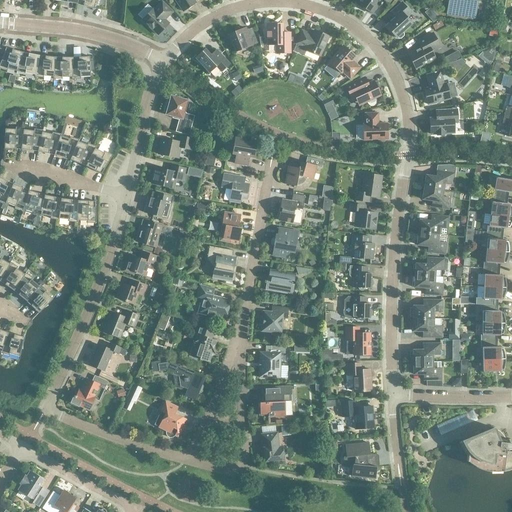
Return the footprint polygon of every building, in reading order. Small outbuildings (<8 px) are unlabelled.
[(96,0),(77,0),(77,4),(77,5),(94,9),(96,0)] [(193,0),(174,0),(183,12),(196,3),(193,0)] [(360,0),(358,4),(372,14),(381,0),(382,0),(388,4),(391,0),(360,0)] [(474,10),(475,0),(449,0),(448,6),(474,10)] [(142,20),(158,35),(169,24),(164,19),(167,16),(167,17),(172,12),(162,2),(154,10),(153,9),(142,20)] [(410,11),(402,2),(391,13),(395,18),(386,26),(396,38),(397,37),(398,38),(401,39),(404,36),(404,34),(402,32),(412,24),(405,16),(410,11)] [(439,18),(436,14),(430,19),(433,23),(439,18)] [(282,33),(282,24),(267,24),(267,31),(265,33),(266,36),(267,38),(267,45),(277,45),(277,54),(290,53),(290,33),(282,33)] [(252,46),(245,28),(228,34),(235,52),(252,46)] [(308,34),(302,31),(296,44),(306,48),(306,50),(320,56),(329,37),(314,31),(312,36),(308,35),(308,34)] [(440,47),(433,33),(418,41),(421,48),(408,55),(416,69),(435,59),(431,52),(440,47)] [(355,57),(343,46),(329,63),(341,73),(342,71),(350,78),(359,68),(354,63),(353,64),(351,62),(355,57)] [(482,53),(486,57),(493,50),(489,46),(482,53)] [(17,74),(23,52),(6,48),(0,63),(0,68),(7,71),(8,69),(14,71),(13,76),(16,77),(16,74),(17,74)] [(202,65),(209,73),(216,66),(221,72),(230,64),(219,52),(213,58),(205,49),(197,56),(196,55),(192,59),(201,65),(202,65)] [(23,52),(17,74),(25,75),(25,73),(32,75),(31,80),(34,80),(35,77),(39,56),(23,52)] [(39,56),(35,77),(43,78),(44,76),(51,77),(50,82),(53,83),(53,79),(56,57),(39,56)] [(455,61),(458,68),(466,65),(465,62),(467,61),(466,56),(455,61)] [(56,57),(53,79),(62,80),(62,78),(69,78),(69,83),(72,83),(72,80),(73,58),(56,57)] [(90,57),(73,58),(72,80),(72,83),(72,85),(74,85),(75,80),(81,79),(81,77),(91,77),(91,71),(94,70),(93,61),(90,61),(90,57)] [(428,104),(450,99),(446,84),(443,84),(440,72),(427,75),(429,84),(430,84),(431,88),(424,89),(428,104)] [(210,79),(207,83),(218,91),(221,87),(210,79)] [(356,99),(358,99),(359,99),(362,104),(368,101),(369,103),(371,104),(375,102),(376,100),(375,98),(380,95),(374,81),(366,85),(364,84),(362,79),(346,86),(350,96),(354,95),(356,99)] [(176,96),(173,97),(171,96),(170,100),(167,99),(164,112),(167,113),(166,115),(180,119),(178,125),(190,129),(193,116),(186,114),(184,111),(187,101),(177,98),(176,96)] [(430,119),(431,134),(437,134),(437,135),(444,135),(444,133),(454,133),(453,121),(457,121),(457,110),(439,111),(440,117),(438,119),(430,119)] [(385,140),(387,139),(387,124),(378,124),(378,113),(365,114),(365,124),(363,124),(364,140),(378,140),(379,142),(381,143),(383,143),(385,142),(385,140)] [(511,114),(505,113),(502,125),(511,128),(509,137),(511,137),(511,114)] [(4,149),(21,150),(24,128),(25,124),(25,125),(25,123),(22,122),(22,128),(15,127),(15,129),(5,129),(4,149)] [(38,152),(43,130),(34,129),(34,131),(27,130),(27,125),(25,125),(25,124),(24,128),(21,150),(38,152)] [(54,155),(61,134),(52,132),(52,134),(45,133),(46,128),(44,127),(43,130),(38,152),(54,155)] [(70,160),(79,140),(70,137),(70,139),(63,137),(65,132),(62,131),(61,134),(54,155),(70,160)] [(159,154),(178,158),(180,148),(191,150),(193,139),(180,136),(178,142),(162,139),(159,154)] [(86,166),(96,147),(88,143),(87,145),(81,143),(83,138),(80,137),(79,140),(70,160),(86,166)] [(248,166),(249,157),(254,158),(256,145),(245,143),(245,140),(235,138),(232,154),(236,155),(234,164),(248,166)] [(96,147),(86,166),(101,174),(113,155),(105,151),(104,153),(98,150),(100,145),(98,144),(96,147)] [(213,167),(216,155),(208,153),(205,165),(213,167)] [(317,166),(306,163),(304,168),(299,167),(299,168),(288,166),(288,167),(285,184),(296,186),(297,185),(299,185),(301,184),(302,183),(304,181),(305,180),(306,178),(313,180),(313,179),(317,167),(317,166)] [(156,168),(152,183),(173,188),(176,179),(182,180),(185,169),(171,166),(170,171),(156,168)] [(356,192),(355,200),(369,202),(370,197),(379,198),(382,176),(369,174),(370,173),(364,172),(363,181),(362,193),(356,192)] [(424,188),(443,190),(444,184),(452,185),(454,174),(440,172),(439,178),(426,176),(424,176),(423,177),(422,181),(423,183),(425,183),(424,188)] [(249,185),(240,183),(242,177),(224,174),(221,187),(232,189),(230,201),(240,203),(241,198),(247,199),(249,185)] [(3,210),(4,208),(5,205),(13,184),(0,177),(0,202),(3,204),(1,209),(3,210)] [(511,180),(496,178),(494,190),(493,189),(491,196),(505,198),(506,192),(510,193),(510,191),(511,191),(511,180)] [(22,211),(29,190),(13,184),(5,205),(4,208),(7,209),(8,204),(15,206),(14,208),(22,211)] [(443,190),(424,188),(424,192),(422,191),(420,193),(420,197),(421,198),(422,199),(435,201),(434,207),(449,210),(450,198),(442,197),(443,190)] [(29,190),(22,211),(23,212),(22,215),(24,216),(26,210),(33,212),(32,214),(40,217),(45,195),(29,190)] [(169,211),(171,204),(173,198),(155,193),(153,199),(148,198),(144,213),(165,218),(167,210),(169,211)] [(292,202),(282,201),(278,220),(293,222),(294,215),(293,215),(294,210),(295,210),(296,208),(303,209),(305,196),(293,194),(292,202)] [(45,195),(40,217),(41,217),(40,220),(43,221),(44,215),(51,217),(50,219),(59,221),(61,199),(45,195)] [(511,206),(508,206),(508,204),(504,203),(505,198),(491,196),(490,202),(492,203),(491,214),(511,216),(511,206)] [(61,199),(59,221),(58,224),(61,224),(62,219),(69,220),(69,222),(77,223),(78,201),(61,199)] [(185,206),(193,208),(194,202),(186,200),(185,206)] [(78,201),(77,223),(77,226),(80,226),(80,221),(87,221),(87,223),(96,224),(95,201),(78,201)] [(196,211),(212,214),(214,206),(197,203),(196,211)] [(363,206),(351,204),(350,210),(356,211),(354,227),(375,229),(377,213),(362,212),(363,206)] [(239,241),(242,228),(239,228),(241,215),(224,212),(222,225),(225,226),(224,231),(221,231),(219,241),(238,244),(239,241)] [(501,228),(505,228),(505,227),(509,227),(511,225),(511,224),(511,222),(511,220),(511,216),(491,214),(489,226),(487,226),(486,232),(500,234),(501,228)] [(418,233),(438,235),(447,236),(449,217),(434,216),(433,222),(420,220),(418,233)] [(136,242),(155,247),(160,232),(169,235),(171,229),(151,223),(149,229),(140,226),(136,242)] [(295,253),(298,232),(283,229),(282,236),(276,235),(275,238),(274,238),(272,239),(271,241),(271,242),(271,244),(273,246),(274,246),(272,255),(285,257),(286,251),(295,253)] [(507,242),(503,241),(503,240),(500,239),(500,234),(486,232),(486,239),(487,239),(486,250),(509,252),(509,250),(509,247),(508,246),(508,245),(508,244),(508,242),(507,242)] [(438,235),(418,233),(417,245),(431,247),(430,253),(445,254),(446,243),(438,242),(438,235)] [(374,244),(370,244),(371,237),(353,236),(351,257),(373,259),(374,244)] [(188,250),(195,247),(192,242),(186,244),(188,250)] [(212,278),(225,281),(232,282),(236,257),(232,256),(233,251),(209,246),(208,255),(208,259),(214,268),(212,278)] [(140,258),(142,251),(135,249),(133,256),(140,258)] [(497,264),(501,264),(501,262),(505,263),(506,263),(506,261),(507,260),(507,259),(508,257),(508,256),(508,254),(509,252),(486,250),(485,262),(484,262),(483,269),(497,269),(497,264)] [(127,263),(125,271),(134,274),(135,273),(145,276),(147,268),(152,270),(154,264),(155,264),(157,257),(144,252),(143,258),(141,259),(131,256),(129,264),(127,263)] [(0,280),(11,262),(10,262),(12,259),(10,258),(7,262),(1,259),(2,257),(0,256),(0,280)] [(415,276),(440,277),(441,270),(447,271),(448,259),(430,258),(429,264),(415,264),(415,276)] [(0,281),(13,291),(26,273),(28,270),(25,268),(22,273),(17,269),(18,267),(11,262),(0,280),(0,281)] [(371,289),(371,287),(372,286),(373,284),(374,282),(373,281),(371,279),(372,274),(367,273),(368,267),(350,266),(349,276),(354,281),(353,288),(358,288),(359,290),(361,290),(363,291),(364,290),(365,288),(371,289)] [(298,275),(314,270),(295,267),(298,275)] [(266,290),(292,294),(293,285),(291,285),(292,281),(294,282),(295,274),(270,269),(268,278),(271,278),(270,282),(267,282),(266,290)] [(500,275),(496,275),(497,269),(483,269),(483,275),(484,275),(484,287),(506,288),(506,287),(506,285),(506,284),(506,282),(505,280),(505,278),(505,277),(504,277),(500,277),(500,275)] [(26,273),(13,291),(26,302),(40,285),(42,282),(40,280),(37,285),(31,280),(33,278),(26,273)] [(450,286),(462,282),(459,275),(448,279),(450,286)] [(440,277),(415,276),(414,288),(428,288),(428,295),(442,296),(443,277),(440,277)] [(182,286),(183,280),(174,278),(173,284),(182,286)] [(43,280),(42,282),(40,285),(26,302),(39,313),(53,299),(45,292),(47,291),(42,286),(46,282),(43,280)] [(128,286),(122,284),(117,298),(134,305),(138,294),(143,296),(146,286),(131,280),(128,286)] [(226,307),(226,306),(224,305),(225,302),(224,300),(219,299),(219,298),(212,296),(214,289),(200,286),(197,299),(201,300),(200,307),(199,312),(207,314),(207,315),(214,317),(215,316),(220,318),(222,317),(222,313),(224,314),(225,312),(226,311),(226,310),(226,309),(226,307)] [(506,290),(506,289),(506,288),(484,287),(483,298),(476,298),(475,305),(481,305),(495,305),(495,300),(499,300),(499,298),(503,298),(504,297),(505,295),(505,294),(506,292),(506,290)] [(348,297),(348,306),(344,309),(343,311),(343,313),(344,315),(345,317),(347,319),(350,319),(352,319),(352,318),(357,318),(359,320),(360,321),(362,321),(363,320),(364,319),(370,319),(370,317),(371,316),(372,314),(372,312),(372,311),(370,309),(370,304),(366,304),(366,297),(348,297)] [(236,312),(238,300),(229,299),(227,311),(236,312)] [(413,319),(433,319),(433,312),(442,312),(442,301),(426,300),(426,306),(413,306),(413,308),(410,308),(410,317),(413,317),(413,319)] [(504,315),(503,314),(503,313),(499,313),(499,311),(495,311),(495,305),(481,305),(481,312),(483,312),(483,323),(505,324),(505,323),(505,321),(504,319),(504,317),(504,315)] [(280,333),(281,333),(283,318),(288,319),(289,308),(272,306),(271,312),(263,312),(263,318),(261,317),(260,325),(262,325),(261,331),(272,333),(272,334),(280,335),(280,333)] [(123,317),(111,312),(103,332),(119,338),(125,323),(134,327),(138,315),(126,310),(123,317)] [(433,319),(413,319),(413,321),(410,321),(410,329),(413,329),(413,331),(426,331),(425,337),(441,338),(442,326),(433,326),(433,319)] [(505,327),(505,325),(505,324),(483,323),(482,335),(481,335),(481,342),(494,341),(494,336),(498,336),(498,334),(503,334),(504,331),(504,329),(505,327)] [(211,357),(213,355),(215,355),(216,355),(212,347),(215,345),(216,340),(211,339),(214,331),(199,326),(194,343),(193,341),(192,341),(196,348),(193,358),(209,363),(210,362),(209,362),(211,357)] [(353,341),(354,355),(370,355),(370,333),(359,333),(358,327),(346,328),(346,341),(353,341)] [(0,329),(0,353),(8,333),(0,329)] [(25,337),(8,333),(0,353),(0,358),(1,359),(3,354),(9,356),(9,354),(19,357),(25,337)] [(503,350),(503,349),(503,348),(503,349),(498,349),(498,347),(494,347),(494,341),(481,342),(481,348),(482,348),(483,360),(505,359),(505,357),(505,355),(504,353),(504,352),(503,350)] [(108,349),(98,345),(89,365),(104,371),(113,351),(124,356),(126,351),(110,343),(108,349)] [(440,350),(441,350),(440,344),(426,344),(426,350),(413,350),(413,351),(411,351),(410,353),(410,357),(412,358),(413,358),(413,362),(432,362),(432,356),(440,356),(440,350)] [(259,367),(259,378),(280,378),(280,354),(285,354),(286,347),(266,346),(265,353),(260,353),(260,363),(261,363),(261,367),(259,367)] [(323,361),(331,361),(331,355),(331,351),(323,351),(323,361)] [(505,363),(505,360),(505,359),(483,360),(483,372),(499,372),(499,370),(503,370),(504,367),(505,365),(505,364),(505,363)] [(180,386),(187,389),(185,396),(195,400),(205,376),(195,372),(194,374),(187,371),(186,368),(181,367),(179,367),(172,362),(158,364),(159,372),(164,371),(174,375),(175,387),(180,386)] [(441,362),(432,362),(413,362),(413,367),(412,367),(410,368),(410,372),(412,374),(413,374),(426,374),(426,380),(441,380),(441,362)] [(361,370),(360,363),(347,364),(348,375),(353,375),(354,392),(371,391),(370,370),(361,370)] [(105,372),(103,377),(113,380),(115,375),(105,372)] [(89,410),(94,399),(99,401),(104,389),(107,382),(95,376),(92,382),(87,379),(81,391),(79,390),(76,397),(74,396),(71,403),(78,406),(79,405),(89,410)] [(133,384),(126,398),(135,402),(141,388),(133,384)] [(268,417),(285,416),(292,415),(291,387),(264,388),(265,402),(259,403),(260,408),(259,408),(259,416),(263,415),(263,414),(268,414),(268,417)] [(119,398),(125,396),(123,389),(116,391),(119,398)] [(341,402),(342,417),(354,416),(355,429),(374,428),(373,419),(372,419),(372,415),(373,415),(372,406),(355,408),(354,401),(341,402)] [(175,435),(178,436),(186,420),(174,414),(177,408),(165,402),(161,411),(166,413),(159,427),(166,431),(166,432),(166,434),(167,437),(170,438),(172,438),(174,436),(175,435)] [(343,418),(332,418),(332,431),(343,430),(343,418)] [(292,424),(281,425),(282,436),(293,435),(292,424)] [(511,448),(510,443),(505,443),(505,440),(504,438),(503,436),(501,435),(499,435),(497,435),(494,429),(494,428),(459,442),(461,446),(462,447),(463,450),(465,452),(466,453),(467,456),(467,462),(468,462),(470,463),(471,464),(474,466),(476,467),(480,469),(483,470),(484,470),(487,471),(490,471),(493,472),(494,472),(496,472),(499,472),(500,472),(503,471),(506,471),(509,470),(511,469),(511,468),(511,448)] [(264,449),(265,449),(266,452),(264,452),(265,462),(275,461),(277,464),(282,465),(283,460),(284,460),(283,447),(278,448),(276,433),(262,435),(263,448),(264,449)] [(378,436),(372,439),(378,452),(384,449),(378,436)] [(379,465),(379,457),(366,458),(366,455),(370,455),(369,443),(345,446),(346,456),(345,456),(344,457),(343,458),(343,459),(343,461),(344,463),(345,464),(346,465),(353,466),(352,476),(375,479),(376,469),(378,469),(378,468),(379,468),(379,467),(379,465)] [(39,506),(48,491),(39,485),(43,480),(30,471),(27,477),(24,476),(20,483),(22,484),(18,490),(34,500),(32,502),(39,506)] [(75,511),(78,507),(73,503),(76,498),(64,491),(54,506),(63,511),(75,511)]
